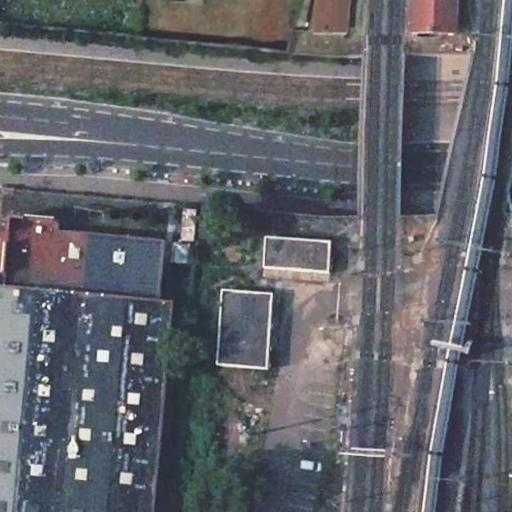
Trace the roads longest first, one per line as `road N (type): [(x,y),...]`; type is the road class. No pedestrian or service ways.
road 1 (tertiary): [(142,145),(353,172),(511,168)]
road 2 (tertiary): [(142,145),(76,124),(0,116)]
road 3 (tertiary): [(0,147),(142,145)]
